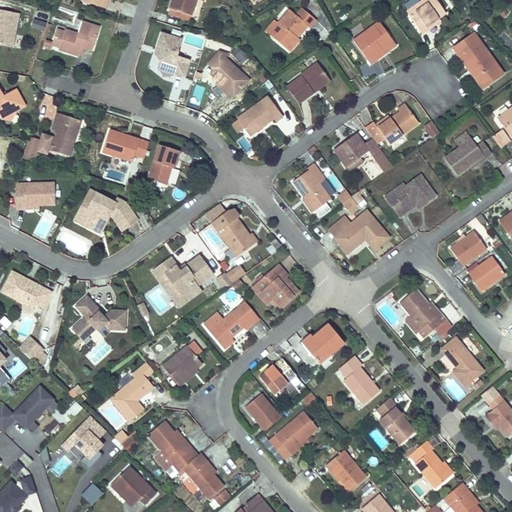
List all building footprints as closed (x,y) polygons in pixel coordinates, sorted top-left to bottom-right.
[(80,0),(81,0),(107,9),(109,0),(80,0)] [(171,0),(169,8),(190,15),(195,0),(171,0)] [(429,29),(427,26),(438,18),(445,13),(436,0),(422,0),(407,11),(422,34),(429,29)] [(221,3),(218,9),(227,14),(229,7),(221,3)] [(0,43),(12,46),(19,13),(0,8),(0,43)] [(190,15),(169,8),(168,13),(188,20),(190,15)] [(281,25),(272,36),(288,50),(298,39),(293,35),(298,30),(301,32),(307,25),(288,9),(277,22),(281,25)] [(438,18),(427,26),(429,29),(441,21),(438,18)] [(46,23),(34,20),(32,29),(44,32),(46,23)] [(64,34),(59,47),(59,49),(78,55),(79,53),(82,44),(85,45),(85,47),(92,49),(99,27),(82,21),(78,33),(65,29),(64,34)] [(377,59),(375,57),(394,42),(379,22),(353,41),(370,64),(377,59)] [(52,44),(59,47),(64,34),(56,31),(52,44)] [(161,34),(156,50),(162,52),(160,59),(157,68),(158,69),(175,74),(183,77),(189,59),(177,55),(182,40),(161,34)] [(454,48),(469,70),(472,68),(474,70),(471,72),(482,87),(502,73),(474,34),(454,48)] [(394,42),(375,57),(377,59),(396,45),(394,42)] [(235,46),(231,52),(234,55),(239,50),(236,46),(235,46)] [(239,50),(234,55),(240,61),(245,56),(239,50)] [(210,73),(219,81),(234,95),(248,80),(225,58),(228,55),(218,52),(208,63),(214,69),(210,73)] [(314,92),(312,90),(328,78),(317,63),(301,75),(302,76),(287,87),(299,103),(314,92)] [(328,78),(312,90),(314,92),(330,81),(328,78)] [(234,95),(219,81),(216,84),(229,96),(234,95)] [(0,116),(0,117),(16,109),(25,104),(15,87),(3,94),(0,87),(0,116)] [(237,119),(239,120),(244,128),(250,136),(274,118),(276,122),(283,117),(268,97),(237,119)] [(386,139),(389,143),(418,123),(405,104),(398,109),(400,112),(390,119),(378,128),(376,124),(373,121),(364,128),(369,135),(372,138),(377,146),(386,139)] [(511,138),(511,137),(511,106),(497,118),(511,138)] [(16,109),(0,117),(11,119),(16,109)] [(52,138),(60,114),(57,113),(49,137),(52,138)] [(32,160),(44,164),(49,149),(70,156),(74,142),(81,121),(60,114),(52,138),(49,137),(39,134),(37,141),(27,138),(27,139),(21,157),(32,160)] [(376,124),(378,128),(390,119),(388,116),(376,124)] [(244,128),(239,120),(231,126),(237,134),(244,128)] [(431,122),(423,128),(432,139),(440,134),(431,122)] [(502,129),(492,136),(499,147),(509,139),(502,129)] [(109,130),(108,133),(128,140),(129,136),(109,130)] [(128,140),(108,133),(102,152),(132,161),(135,154),(144,157),(148,143),(129,136),(128,140)] [(334,149),(346,167),(360,157),(369,151),(384,173),(392,167),(380,150),(377,146),(372,138),(363,144),(356,134),(334,149)] [(456,175),(470,165),(483,156),(485,158),(491,154),(483,142),(476,146),(471,139),(444,158),(456,175)] [(158,145),(148,179),(166,185),(172,166),(174,167),(179,151),(158,145)] [(483,156),(470,165),(472,168),(485,158),(483,156)] [(360,157),(346,167),(349,171),(363,161),(360,157)] [(293,181),(304,197),(314,210),(330,199),(319,183),(325,179),(313,164),(307,168),(309,170),(293,181)] [(394,194),(392,191),(385,196),(400,217),(408,211),(406,209),(414,203),(417,201),(421,207),(435,197),(419,176),(404,186),(394,194)] [(128,180),(125,190),(132,192),(133,194),(136,183),(128,180)] [(16,192),(17,208),(33,207),(33,204),(40,204),(55,204),(55,182),(24,183),(24,191),(16,192)] [(402,183),(392,191),(394,194),(404,186),(402,183)] [(91,189),(82,205),(88,209),(91,204),(97,192),(91,189)] [(345,191),(336,197),(341,204),(349,198),(345,191)] [(75,219),(86,225),(89,221),(99,218),(100,215),(108,219),(110,215),(114,217),(123,230),(138,219),(126,202),(118,198),(116,202),(101,195),(97,192),(91,204),(88,209),(82,205),(75,219)] [(362,210),(368,205),(358,192),(352,197),(362,210)] [(314,210),(304,197),(302,199),(312,212),(314,210)] [(349,198),(341,204),(346,211),(354,205),(349,198)] [(414,203),(406,209),(408,211),(416,205),(414,203)] [(327,205),(315,212),(319,218),(330,211),(327,205)] [(214,225),(234,210),(227,212),(212,222),(214,225)] [(249,235),(237,218),(240,216),(234,210),(214,225),(237,256),(255,243),(249,235)] [(347,254),(362,241),(361,239),(363,237),(365,239),(380,226),(366,211),(334,238),(347,254)] [(511,214),(511,215),(510,213),(498,221),(511,240),(511,214)] [(86,225),(101,233),(108,219),(100,215),(99,218),(89,221),(86,225)] [(473,231),(449,248),(462,266),(486,249),(473,231)] [(281,245),(276,239),(272,243),(277,249),(281,245)] [(213,274),(199,255),(185,265),(185,266),(186,267),(180,271),(178,269),(176,265),(173,268),(167,260),(152,270),(163,285),(169,280),(181,296),(196,285),(197,286),(197,285),(213,274)] [(491,256),(467,273),(480,291),(504,274),(491,256)] [(170,257),(167,260),(173,268),(176,265),(170,257)] [(240,264),(226,274),(232,282),(239,277),(246,272),(240,264)] [(278,264),(255,284),(270,300),(272,298),(280,307),(298,291),(286,277),(283,273),(285,271),(278,264)] [(43,307),(52,291),(33,281),(29,282),(26,281),(27,278),(12,270),(2,291),(25,302),(26,299),(35,303),(43,307)] [(226,274),(224,272),(216,278),(224,288),(226,287),(231,283),(232,282),(226,274)] [(233,285),(236,289),(244,284),(239,277),(232,282),(231,283),(233,285)] [(181,296),(169,280),(163,285),(179,307),(201,291),(197,285),(197,286),(196,285),(181,296)] [(270,300),(255,284),(251,287),(266,303),(270,300)] [(399,303),(410,316),(422,329),(429,323),(434,329),(445,319),(440,313),(438,315),(429,304),(415,289),(399,303)] [(85,316),(72,328),(81,338),(87,333),(89,336),(96,329),(99,331),(105,325),(110,329),(126,330),(127,310),(111,309),(104,316),(100,311),(101,310),(87,295),(76,306),(85,316)] [(431,302),(429,304),(438,315),(440,313),(431,302)] [(144,303),(137,306),(142,318),(149,315),(144,303)] [(25,312),(17,332),(28,337),(36,317),(25,312)] [(223,319),(217,312),(210,317),(216,324),(223,319)] [(422,329),(410,316),(405,320),(416,334),(422,329)] [(429,323),(422,329),(427,335),(434,329),(429,323)] [(305,344),(302,341),(301,342),(319,364),(344,343),(328,324),(312,337),(305,344)] [(310,334),(302,341),(305,344),(312,337),(310,334)] [(30,337),(20,348),(34,360),(44,350),(30,337)] [(232,338),(222,346),(224,349),(234,340),(232,338)] [(455,338),(441,349),(457,368),(453,371),(465,385),(482,371),(455,338)] [(163,366),(170,375),(179,385),(179,386),(186,381),(184,379),(196,368),(202,363),(187,346),(163,366)] [(353,356),(339,368),(347,377),(343,381),(364,404),(379,391),(359,367),(362,366),(353,356)] [(296,376),(282,358),(260,377),(274,394),(296,376)] [(147,363),(138,370),(146,379),(154,372),(147,363)] [(196,368),(184,379),(186,381),(198,371),(196,368)] [(0,369),(0,384),(2,388),(10,382),(0,370),(0,369)] [(146,379),(138,370),(132,374),(135,378),(129,383),(120,391),(111,399),(129,421),(143,409),(136,401),(153,387),(146,379)] [(179,385),(170,375),(167,378),(175,388),(179,385)] [(120,391),(129,383),(125,378),(116,386),(120,391)] [(79,386),(69,393),(73,399),(83,392),(79,386)] [(55,401),(41,387),(14,415),(5,406),(3,408),(0,411),(0,427),(6,432),(17,421),(27,431),(31,435),(38,427),(34,423),(45,411),(50,416),(59,407),(54,403),(55,401)] [(481,395),(488,404),(498,395),(491,387),(481,395)] [(310,392),(302,399),(308,406),(316,400),(310,392)] [(246,407),(265,431),(280,418),(261,395),(246,407)] [(485,417),(491,425),(495,422),(499,427),(508,438),(511,434),(511,411),(498,395),(488,404),(493,410),(485,417)] [(390,398),(377,409),(383,417),(380,420),(400,444),(415,432),(403,418),(394,408),(396,406),(390,398)] [(83,410),(76,404),(67,413),(73,419),(83,410)] [(396,406),(394,408),(403,418),(405,416),(396,406)] [(298,449),(296,447),(306,438),(317,429),(303,412),(269,441),(283,458),(289,453),(291,455),(298,449)] [(74,448),(84,457),(90,463),(105,447),(99,441),(107,432),(98,423),(91,417),(62,448),(69,455),(74,448)] [(184,443),(175,433),(164,421),(148,435),(162,452),(173,464),(179,472),(183,468),(199,455),(186,441),(184,443)] [(120,442),(119,442),(124,447),(138,435),(135,430),(127,436),(120,442)] [(177,430),(175,433),(184,443),(186,441),(177,430)] [(116,437),(120,442),(127,436),(122,431),(116,437)] [(138,435),(124,447),(128,451),(142,439),(138,435)] [(306,438),(296,447),(298,449),(308,440),(306,438)] [(415,450),(409,455),(415,463),(414,464),(435,489),(450,476),(441,464),(429,451),(432,449),(425,441),(415,450)] [(11,447),(16,457),(21,454),(17,444),(11,447)] [(406,452),(409,455),(415,450),(412,447),(406,452)] [(326,465),(331,472),(333,470),(341,480),(339,482),(348,492),(365,478),(343,451),(326,465)] [(162,452),(156,457),(167,469),(173,464),(162,452)] [(183,468),(189,476),(194,481),(199,488),(209,499),(223,486),(213,474),(204,464),(207,461),(201,454),(199,455),(183,468)] [(207,461),(204,464),(213,474),(215,471),(207,461)] [(25,469),(17,462),(10,471),(17,477),(25,469)] [(443,462),(441,464),(450,476),(453,474),(443,462)] [(111,485),(116,490),(118,489),(128,498),(126,500),(132,506),(140,499),(146,504),(156,494),(129,467),(111,485)] [(333,470),(331,472),(339,482),(341,480),(333,470)] [(194,481),(189,476),(183,481),(193,493),(199,488),(194,481)] [(11,482),(0,494),(0,511),(15,511),(19,508),(28,497),(11,482)] [(461,483),(443,498),(455,511),(481,511),(476,505),(466,494),(468,491),(461,483)] [(118,489),(116,490),(126,500),(128,498),(118,489)] [(214,499),(220,506),(231,496),(225,489),(214,499)] [(468,491),(466,494),(476,505),(478,503),(468,491)] [(241,508),(236,511),(271,511),(257,494),(245,504),(246,506),(250,510),(248,511),(243,511),(242,510),(241,508)] [(362,509),(364,511),(391,511),(378,495),(362,509)]
